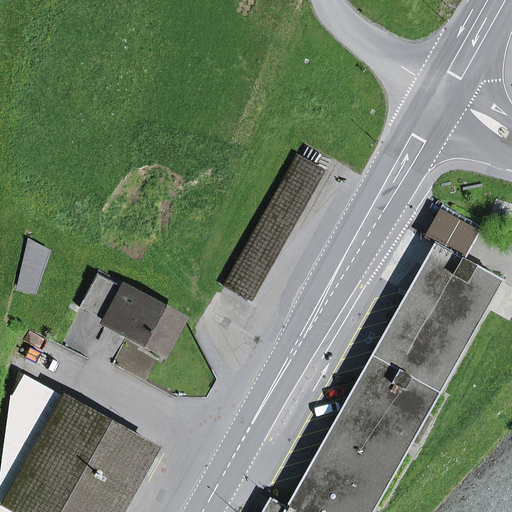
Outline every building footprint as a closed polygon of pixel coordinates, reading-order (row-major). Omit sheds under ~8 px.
[(251,302),(325,171),(299,156),(225,288),(251,302)] [(29,243),(19,288),(35,292),(47,253),(29,243)] [(432,418),(426,415),(500,281),(434,244),(308,470),(368,511),(370,511),(410,442),(417,445),(432,418)] [(180,319),(98,273),(83,300),(109,315),(106,321),(162,352),(180,319)] [(106,321),(109,315),(83,300),(79,306),(106,321)] [(66,400),(65,402),(18,375),(10,396),(0,475),(0,501),(18,511),(116,511),(139,472),(149,454),(152,448),(66,400)] [(139,472),(148,477),(158,459),(149,454),(139,472)] [(368,511),(308,470),(286,509),(270,500),(263,511),(368,511)] [(18,511),(0,501),(0,511),(18,511)]
